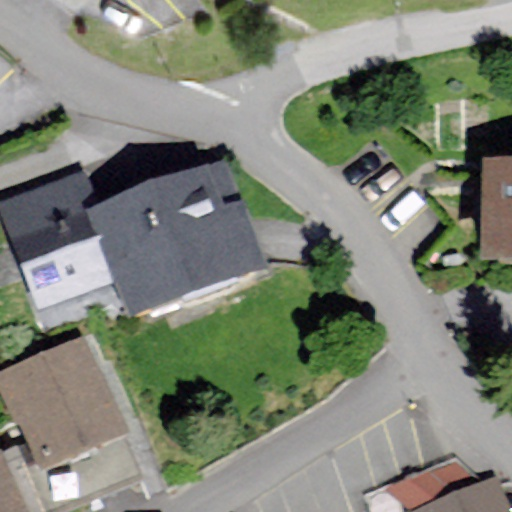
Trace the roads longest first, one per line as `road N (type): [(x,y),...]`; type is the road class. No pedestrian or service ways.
road 1 (residential): [(448,344),(373,250),(273,167),(178,123)]
road 2 (residential): [(511,22),(377,52),(178,123)]
road 3 (residential): [(448,344),(177,511)]
road 4 (residential): [(178,123),(0,20)]
